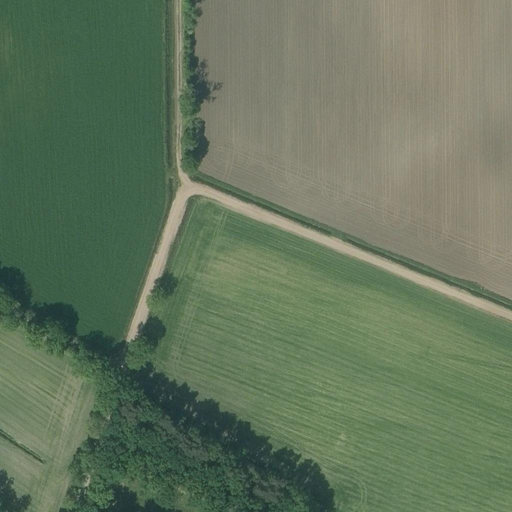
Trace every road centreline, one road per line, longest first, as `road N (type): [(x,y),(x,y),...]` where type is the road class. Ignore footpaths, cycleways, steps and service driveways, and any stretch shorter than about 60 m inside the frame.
road 1 (track): [(0,303),(118,373),(179,201),(200,189),(511,317)]
road 2 (track): [(175,0),(177,150),(189,189)]
road 3 (track): [(118,373),(74,511)]
